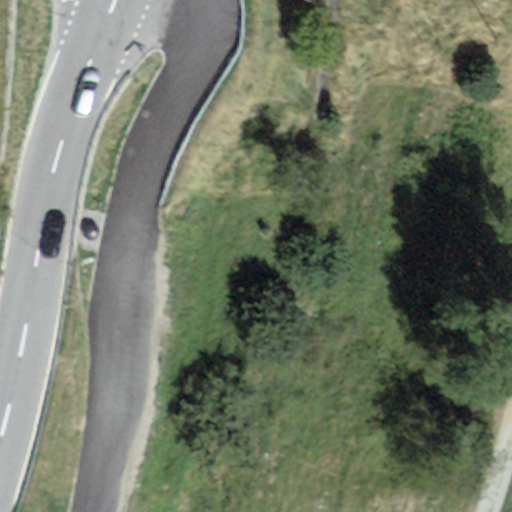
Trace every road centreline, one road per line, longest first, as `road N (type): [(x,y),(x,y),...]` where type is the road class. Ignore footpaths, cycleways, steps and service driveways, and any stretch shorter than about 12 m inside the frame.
road 1 (unclassified): [(193,0),(197,42),(139,179),(123,350),(94,511)]
road 2 (tertiary): [(0,438),(53,166),(112,0)]
